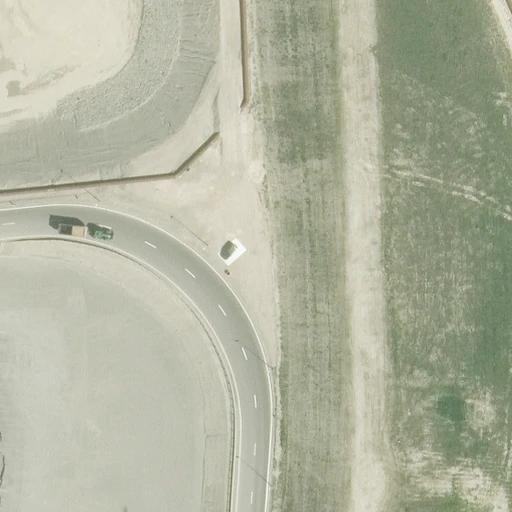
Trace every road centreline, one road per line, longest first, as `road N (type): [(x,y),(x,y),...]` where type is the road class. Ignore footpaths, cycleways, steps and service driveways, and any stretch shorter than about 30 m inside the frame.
road 1 (track): [(127,0),(133,96),(114,185),(60,276),(133,304),(159,381),(162,511)]
road 2 (track): [(511,166),(441,218),(235,267),(0,282)]
